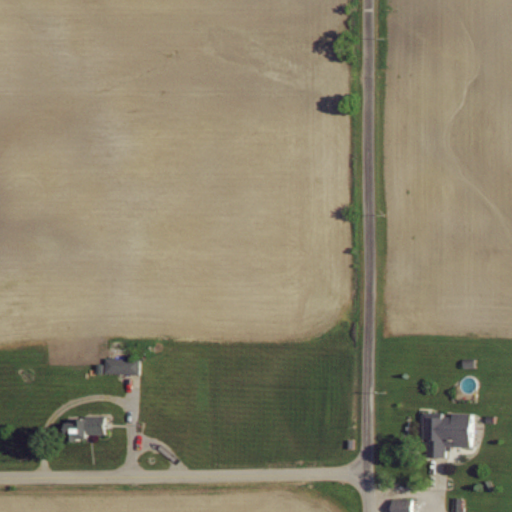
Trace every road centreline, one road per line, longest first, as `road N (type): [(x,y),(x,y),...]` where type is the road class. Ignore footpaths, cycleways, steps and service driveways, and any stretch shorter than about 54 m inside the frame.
road 1 (tertiary): [(369,511),(366,0)]
road 2 (residential): [(0,477),(368,470)]
